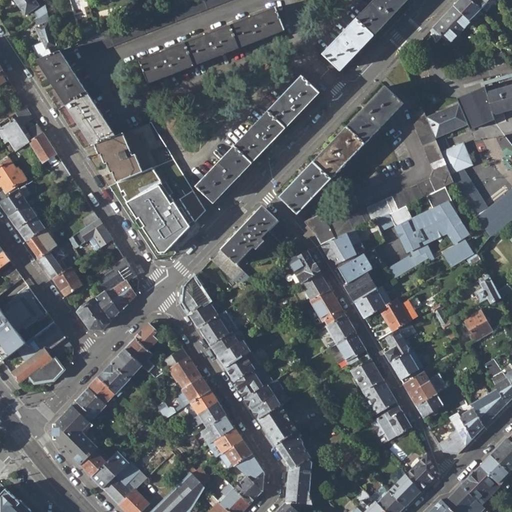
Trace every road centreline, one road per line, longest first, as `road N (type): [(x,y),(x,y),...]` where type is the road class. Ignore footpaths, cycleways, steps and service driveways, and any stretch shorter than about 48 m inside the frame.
road 1 (residential): [(298,50),(240,79),(132,109),(100,63),(259,0)]
road 2 (residential): [(260,188),(312,243),(455,473)]
road 3 (residential): [(0,40),(161,290)]
road 4 (residential): [(161,290),(276,468),(274,491),(259,511)]
road 5 (residential): [(94,356),(0,225)]
road 6 (residential): [(260,188),(161,290)]
road 7 (residential): [(347,98),(440,0)]
road 8 (residential): [(260,188),(347,98)]
